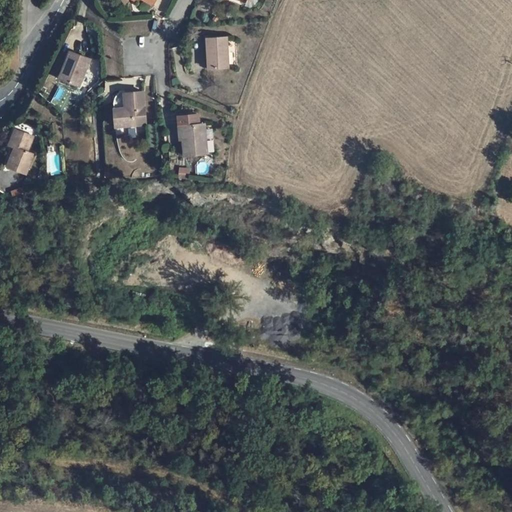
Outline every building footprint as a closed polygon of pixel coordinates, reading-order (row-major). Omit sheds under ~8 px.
[(204,37),(205,69),(229,68),(227,36),(204,37)] [(205,77),(201,46),(181,49),(186,80),(205,77)] [(68,67),(48,57),(34,83),(54,94),(68,67)] [(112,105),(115,119),(116,124),(104,126),(107,139),(136,134),(131,102),(112,105)] [(169,132),(174,162),(195,158),(191,129),(185,130),(184,120),(164,122),(165,133),(169,132)] [(149,146),(157,146),(156,124),(148,125),(149,146)] [(21,161),(27,146),(11,138),(3,155),(10,158),(2,175),(20,184),(30,165),(21,161)]
